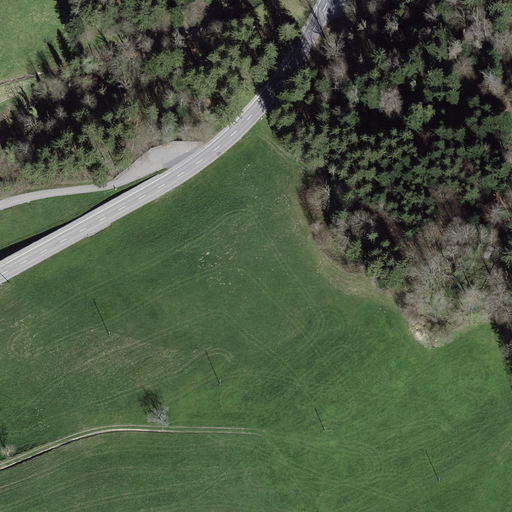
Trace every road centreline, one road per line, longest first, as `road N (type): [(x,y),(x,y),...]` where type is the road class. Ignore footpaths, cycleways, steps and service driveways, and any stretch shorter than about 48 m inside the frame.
road 1 (unclassified): [(327,0),(304,46),(237,130),(152,191),(0,275)]
road 2 (track): [(0,465),(98,430),(262,436)]
